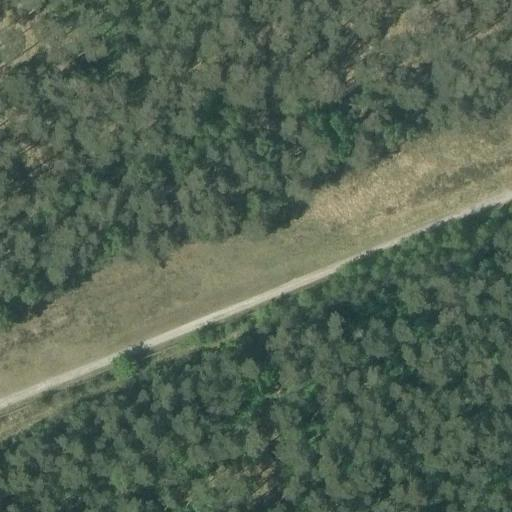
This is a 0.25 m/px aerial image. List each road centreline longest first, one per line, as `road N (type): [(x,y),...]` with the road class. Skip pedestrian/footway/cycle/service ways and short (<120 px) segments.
road 1 (track): [(511,186),(0,398)]
road 2 (track): [(275,511),(249,343)]
